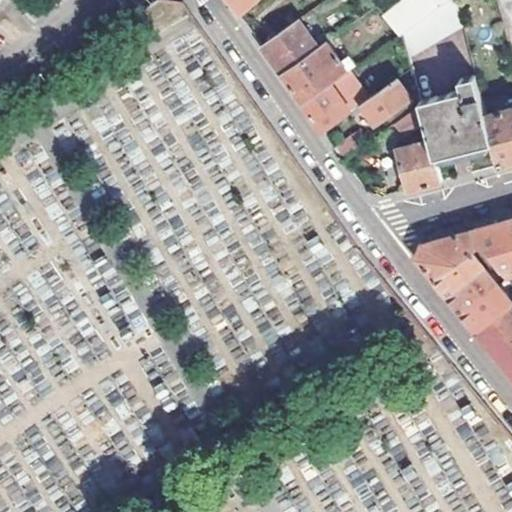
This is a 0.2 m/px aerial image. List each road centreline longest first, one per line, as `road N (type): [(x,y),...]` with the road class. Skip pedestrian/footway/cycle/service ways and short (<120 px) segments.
road 1 (residential): [(374,228),(207,0)]
road 2 (residential): [(511,399),(374,228)]
road 3 (residential): [(511,190),(374,228)]
road 4 (tertiary): [(0,78),(113,0)]
